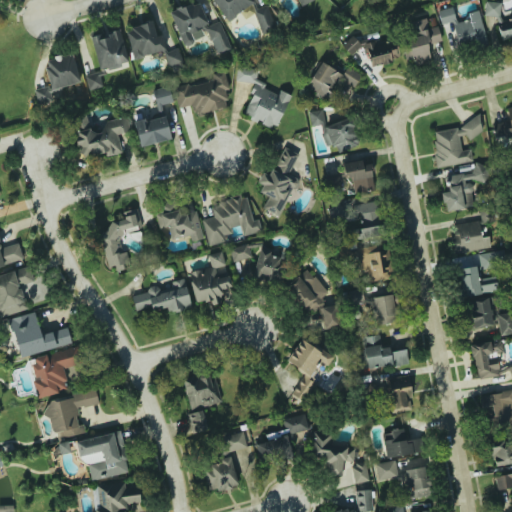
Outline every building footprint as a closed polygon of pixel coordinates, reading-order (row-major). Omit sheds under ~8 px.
[(214,0),(224,20),(253,6),(249,0),(214,0)] [(207,24),(199,1),(171,11),(182,46),(205,38),(200,26),(207,24)] [(484,16),(500,17),(500,2),(484,1),(484,16)] [(252,7),(263,33),(276,27),(267,6),(257,10),(255,5),(252,7)] [(479,10),(468,12),(469,19),(456,22),(452,7),(438,10),(443,31),(454,28),(458,48),(486,42),(479,10)] [(405,23),(414,63),(430,59),(427,44),(441,41),(438,26),(428,28),(425,18),(405,23)] [(511,18),(498,20),(500,38),(511,36),(511,18)] [(206,27),(216,55),(230,50),(220,22),(206,27)] [(90,37),(99,70),(128,61),(119,29),(90,37)] [(342,44),(350,55),(362,46),(353,35),(342,44)] [(399,60),(395,38),(366,43),(370,65),(399,60)] [(49,89),(79,84),(73,54),(44,59),(49,89)] [(306,88),(328,99),(338,79),(354,87),(361,74),(346,67),(344,72),(321,60),(306,88)] [(290,94),(284,92),(274,91),(274,90),(265,89),(265,83),(256,79),(257,69),(237,67),(235,81),(252,83),(251,94),(243,116),(266,125),(277,126),(290,94)] [(174,87),(178,107),(193,105),(195,114),(230,108),(223,71),(210,73),(212,81),(174,87)] [(90,89),(103,85),(98,72),(85,77),(90,89)] [(34,90),(38,104),(51,100),(47,86),(34,90)] [(153,89),(155,105),(172,103),(170,87),(153,89)] [(511,140),(511,106),(507,108),(510,119),(491,124),(495,140),(511,136),(511,140)] [(311,126),(324,123),(322,108),(308,111),(311,126)] [(170,139),(164,115),(134,122),(139,146),(170,139)] [(122,152),(117,134),(129,131),(125,116),(105,122),(107,128),(91,133),(89,126),(73,130),(81,157),(105,151),(107,156),(122,152)] [(334,144),(338,153),(359,144),(348,117),(321,129),(328,147),(334,144)] [(437,167),(472,162),(470,148),(461,150),(460,139),(484,135),(481,121),(431,129),(437,167)] [(298,153),(284,147),(270,176),(264,173),(256,191),(268,196),(262,209),(279,217),(297,179),(287,175),(298,153)] [(371,164),(362,164),(362,161),(342,162),(343,178),(352,177),(352,192),(372,191),(371,164)] [(475,206),(471,182),(484,180),(482,167),(444,174),(447,191),(442,192),(445,211),(475,206)] [(207,246),(223,243),(221,236),(232,233),(231,227),(240,225),(242,235),(262,231),(259,218),(252,220),(247,195),(210,203),(213,217),(202,220),(207,246)] [(329,220),(356,220),(356,237),(380,237),(381,204),(329,204),(329,220)] [(196,207),(164,213),(164,212),(155,214),(158,229),(168,227),(170,240),(189,236),(191,241),(202,239),(196,207)] [(100,234),(107,267),(115,265),(116,271),(127,269),(120,235),(140,230),(136,209),(123,211),(124,219),(107,222),(109,232),(100,234)] [(490,247),(485,219),(450,225),(455,254),(490,247)] [(0,266),(23,260),(18,243),(0,247),(0,245),(0,266)] [(369,281),(388,278),(383,243),(355,248),(358,272),(367,271),(369,281)] [(232,261),(251,257),(255,258),(256,261),(252,278),(270,282),(279,280),(281,271),(279,262),(281,254),(257,249),(256,245),(248,244),(229,248),(232,261)] [(196,305),(219,299),(219,298),(232,294),(222,251),(207,254),(210,266),(188,272),(196,305)] [(497,291),(494,276),(479,278),(477,266),(457,269),(462,296),(497,291)] [(0,274),(0,316),(26,310),(20,285),(33,282),(29,268),(0,274)] [(303,314),(328,297),(310,270),(285,287),(303,314)] [(131,294),(135,311),(152,306),(153,311),(168,307),(169,313),(191,307),(184,280),(131,294)] [(364,303),(361,288),(348,290),(350,305),(364,303)] [(375,324),(396,323),(395,295),(374,296),(375,324)] [(467,301),(473,328),(496,324),(490,296),(467,301)] [(337,325),(337,306),(322,306),(322,326),(337,325)] [(39,335),(34,313),(10,318),(18,356),(71,345),(68,329),(39,335)] [(498,335),(511,334),(511,329),(511,313),(497,313),(498,335)] [(363,337),(367,369),(408,364),(405,347),(381,351),(379,335),(363,337)] [(333,357),(301,337),(286,362),(304,373),(291,394),(300,400),(323,364),(327,366),(333,357)] [(477,379),(499,375),(495,355),(503,353),(501,339),(470,345),(477,379)] [(37,397),(68,389),(63,369),(77,365),(73,348),(27,360),(37,397)] [(220,402),(213,373),(183,381),(190,410),(220,402)] [(390,412),(410,411),(408,377),(389,378),(390,412)] [(511,381),(511,383),(511,390),(481,394),(484,423),(511,420),(511,381)] [(98,404),(95,389),(70,394),(71,397),(44,402),(50,433),(62,431),(63,437),(85,433),(83,423),(79,424),(76,408),(98,404)] [(207,430),(202,409),(187,413),(191,433),(207,430)] [(261,463),(293,457),(290,442),(309,438),(304,412),(281,417),(284,431),(266,435),(267,442),(257,444),(261,463)] [(417,454),(416,439),(405,440),(404,429),(391,430),(391,439),(383,440),(384,457),(417,454)] [(219,436),(225,463),(203,467),(208,492),(238,486),(236,474),(257,470),(249,430),(219,436)] [(127,474),(120,432),(76,440),(80,464),(88,463),(90,480),(127,474)] [(354,448),(332,445),(333,434),(314,432),(311,459),(328,461),(326,476),(338,477),(338,481),(366,484),(368,465),(352,464),(354,448)] [(489,443),(494,467),(511,462),(511,451),(509,438),(489,443)] [(378,481),(398,477),(394,460),(374,464),(378,481)] [(429,493),(423,466),(404,470),(410,497),(429,493)] [(511,473),(495,475),(496,492),(511,490),(511,473)] [(94,511),(124,511),(124,504),(140,502),(138,483),(92,488),(94,511)] [(356,490),(356,511),(369,511),(372,511),(370,489),(356,490)]
